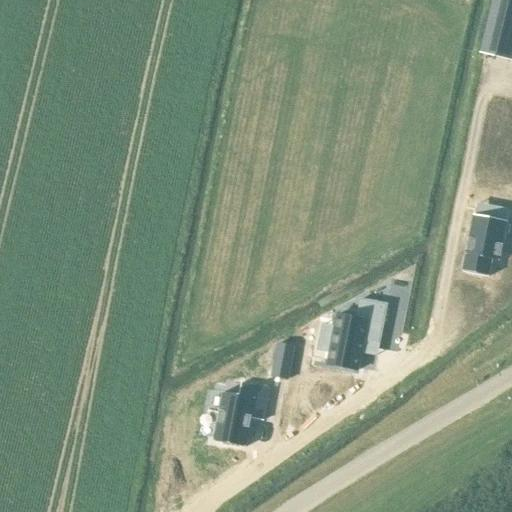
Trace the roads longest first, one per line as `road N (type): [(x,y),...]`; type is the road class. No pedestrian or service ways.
road 1 (unclassified): [(193,511),(427,351),(483,85)]
road 2 (unclassified): [(286,511),(511,376)]
